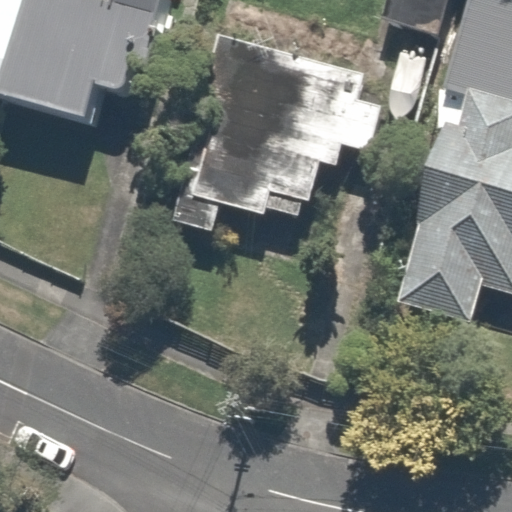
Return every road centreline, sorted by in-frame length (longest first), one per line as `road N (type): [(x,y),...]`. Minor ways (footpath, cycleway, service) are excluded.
road 1 (residential): [(0,373),(221,477)]
road 2 (residential): [(221,477),(344,511)]
